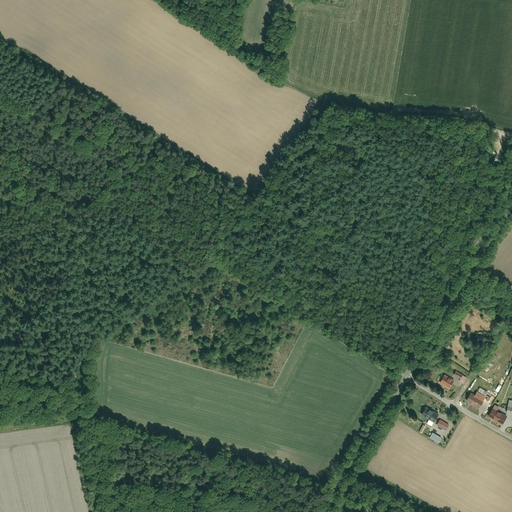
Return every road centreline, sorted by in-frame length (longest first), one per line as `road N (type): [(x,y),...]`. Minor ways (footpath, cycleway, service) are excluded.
road 1 (tertiary): [(406,376),(511,201)]
road 2 (tertiary): [(322,511),(406,376)]
road 3 (residential): [(406,376),(511,439)]
